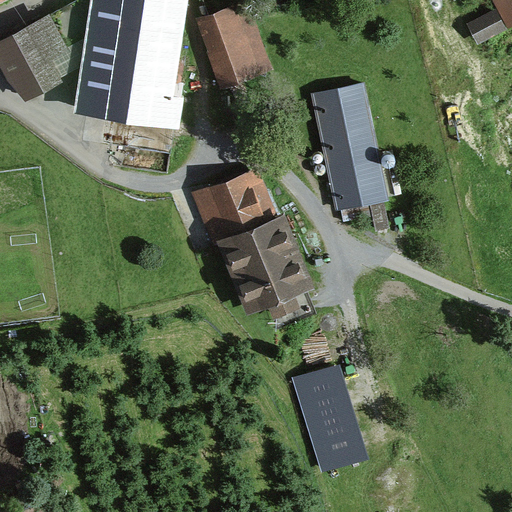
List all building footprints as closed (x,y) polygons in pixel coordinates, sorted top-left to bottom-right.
[(198,0),(102,0),(88,109),(183,121),(198,0)] [(511,0),(501,0),(506,10),(479,23),(489,45),(511,34),(511,0)] [(245,3),(206,17),(230,85),(269,71),(245,3)] [(56,16),(3,45),(34,101),(87,72),(56,16)] [(369,87),(322,97),(348,212),(395,202),(369,87)] [(259,172),(206,195),(256,312),(325,283),(297,218),(282,224),(259,172)] [(347,365),(299,381),(327,466),(375,450),(347,365)]
